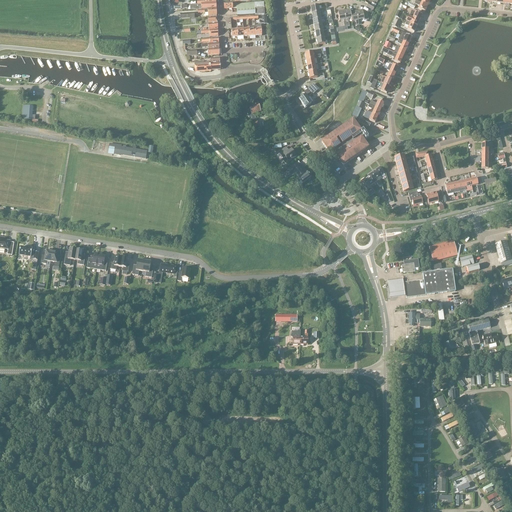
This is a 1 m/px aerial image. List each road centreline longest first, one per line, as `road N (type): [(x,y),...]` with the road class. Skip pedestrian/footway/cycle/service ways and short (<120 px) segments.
road 1 (residential): [(0,226),(185,256),(223,278),(313,275),(352,247)]
road 2 (tertiary): [(369,371),(0,371)]
road 3 (track): [(38,395),(292,400),(346,411)]
road 4 (primary): [(311,212),(263,184),(213,138),(170,59)]
road 5 (track): [(57,511),(53,454),(66,441),(174,441)]
road 6 (residential): [(280,98),(301,81),(287,9),(349,1)]
road 7 (residential): [(395,141),(391,111),(434,15),(445,7)]
road 8 (primary): [(386,511),(386,377)]
road 9 (track): [(311,511),(355,388)]
road 10 (residential): [(228,71),(209,78),(186,71),(166,0)]
